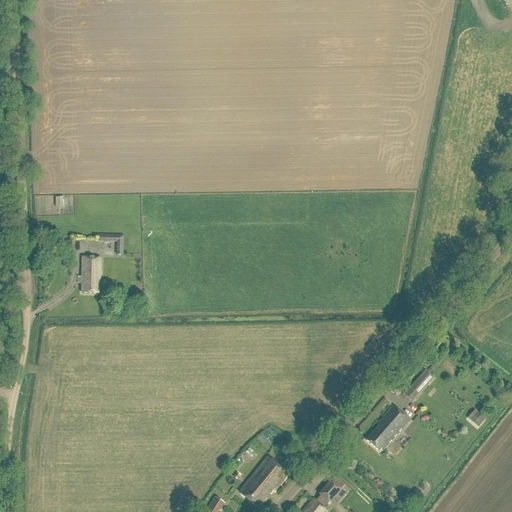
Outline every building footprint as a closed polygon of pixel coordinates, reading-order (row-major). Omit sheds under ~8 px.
[(38,200),(38,210),(46,210),(46,200),(38,200)] [(116,242),(116,255),(123,256),(124,236),(97,235),(97,242),(116,242)] [(99,295),(100,260),(100,257),(89,257),(82,257),(82,259),(82,278),(82,279),(83,279),(82,284),(82,295),(99,295)] [(421,392),(433,378),(425,371),(413,385),(421,392)] [(383,452),(410,421),(393,407),(376,426),(378,427),(365,441),(378,453),(381,450),(383,452)] [(485,420),(477,414),(470,422),(478,428),(485,420)] [(454,420),(459,428),(466,423),(460,415),(454,420)] [(267,500),(290,474),(270,457),(240,492),(258,508),(266,499),(267,500)] [(326,511),(327,511),(323,509),(330,501),(333,498),(338,503),(346,495),(339,489),(341,487),(345,483),(336,474),(319,493),(321,495),(315,501),(313,499),(300,511),(326,511)] [(230,487),(235,492),(239,486),(234,482),(230,487)] [(214,497),(205,511),(220,511),(219,511),(224,504),(214,497)]
